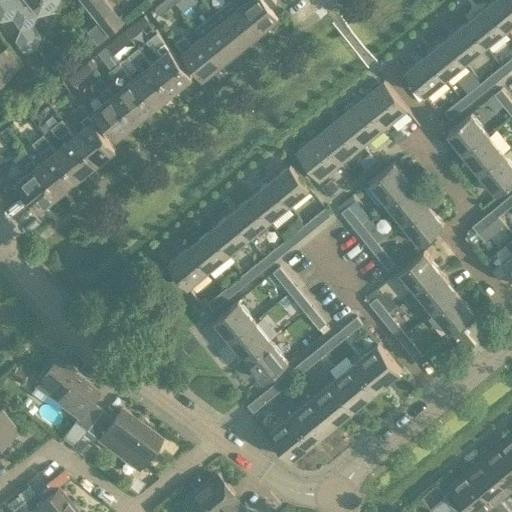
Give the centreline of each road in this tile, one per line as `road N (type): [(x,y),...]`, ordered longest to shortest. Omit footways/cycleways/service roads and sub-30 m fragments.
road 1 (tertiary): [(221,445),(60,325),(0,256)]
road 2 (residential): [(511,308),(453,232),(470,208),(420,143),(432,124),(395,77)]
road 3 (tertiary): [(511,341),(333,494)]
road 4 (residential): [(0,489),(51,447),(135,511)]
road 5 (tertiary): [(333,494),(299,494),(221,445)]
